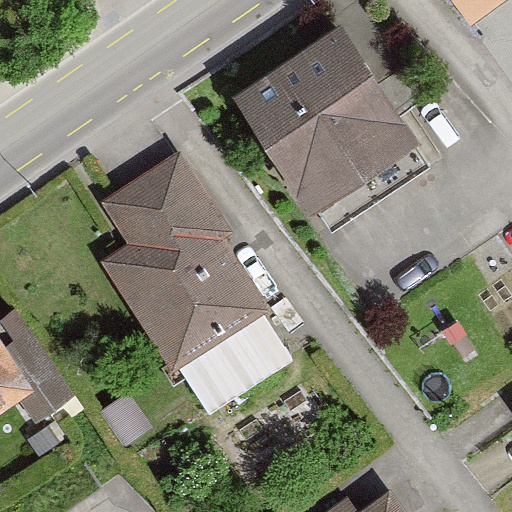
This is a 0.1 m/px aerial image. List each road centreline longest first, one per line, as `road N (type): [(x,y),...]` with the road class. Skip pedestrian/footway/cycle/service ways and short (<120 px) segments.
road 1 (residential): [(483,511),(132,58)]
road 2 (secondary): [(0,149),(132,58)]
road 3 (residential): [(433,0),(511,95)]
